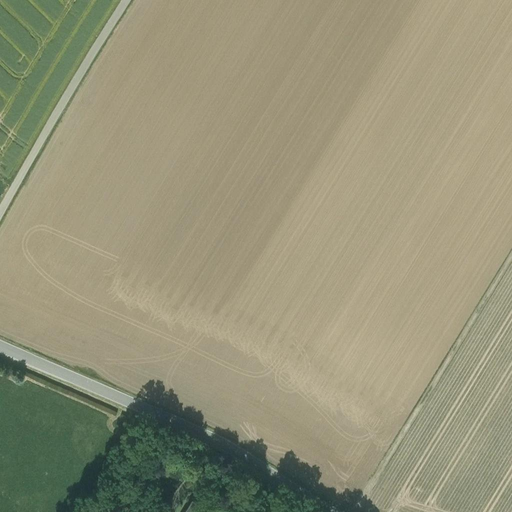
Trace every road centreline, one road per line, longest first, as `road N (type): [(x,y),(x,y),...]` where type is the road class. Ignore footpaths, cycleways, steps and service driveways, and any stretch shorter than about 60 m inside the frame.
road 1 (unclassified): [(126,0),(0,211)]
road 2 (unclassified): [(336,511),(242,453),(161,415)]
road 3 (unclassified): [(161,415),(0,346)]
